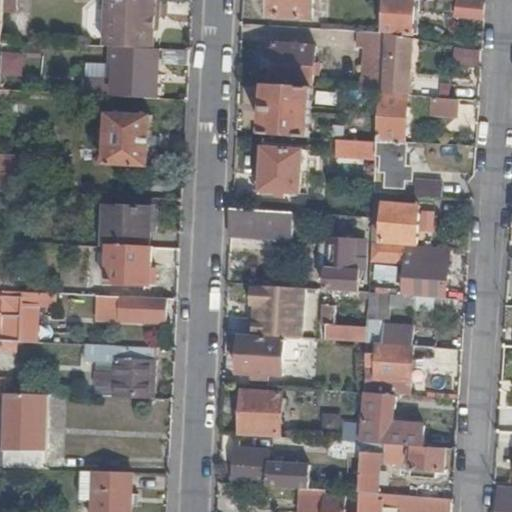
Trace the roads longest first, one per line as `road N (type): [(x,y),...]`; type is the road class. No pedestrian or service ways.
road 1 (unclassified): [(505,0),(463,511)]
road 2 (unclassified): [(192,511),(218,0)]
